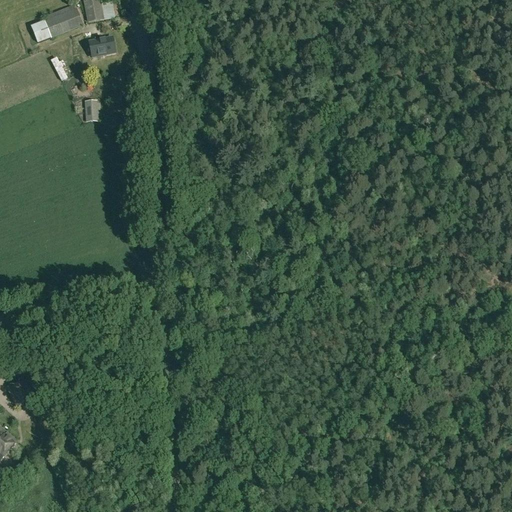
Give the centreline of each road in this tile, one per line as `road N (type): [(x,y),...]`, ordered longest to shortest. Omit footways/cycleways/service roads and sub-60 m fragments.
road 1 (track): [(258,511),(396,375),(459,348),(511,337)]
road 2 (unclassified): [(159,284),(134,0)]
road 3 (unclassified): [(176,511),(159,284)]
road 4 (unclassified): [(14,321),(159,284)]
